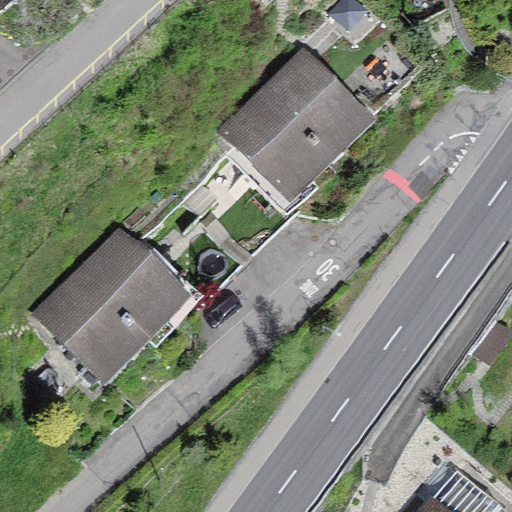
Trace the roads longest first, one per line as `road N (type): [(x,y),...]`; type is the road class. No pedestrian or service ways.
road 1 (residential): [(41,511),(398,182),(485,207)]
road 2 (secondary): [(485,207),(261,511)]
road 3 (residential): [(0,122),(131,0)]
